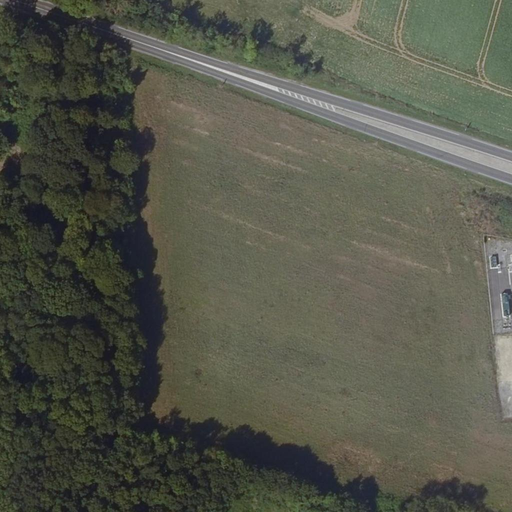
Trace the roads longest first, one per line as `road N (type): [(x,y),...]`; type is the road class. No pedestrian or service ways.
road 1 (primary): [(217,68),(511,178)]
road 2 (primary): [(511,157),(217,68)]
road 3 (primary): [(217,68),(14,0)]
